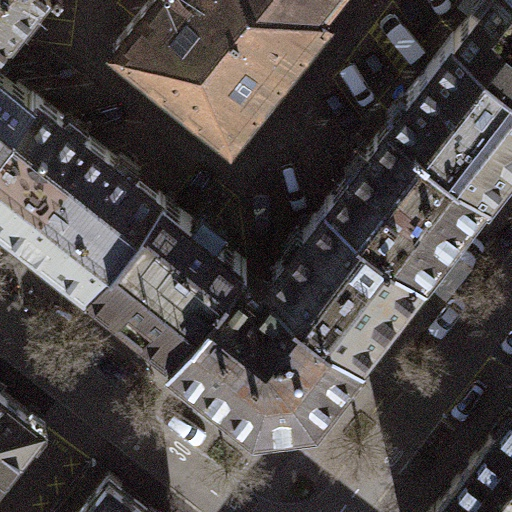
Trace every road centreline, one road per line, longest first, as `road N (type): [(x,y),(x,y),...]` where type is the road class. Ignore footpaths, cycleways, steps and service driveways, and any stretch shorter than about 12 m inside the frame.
road 1 (residential): [(237,511),(0,326)]
road 2 (residential): [(344,511),(511,298)]
